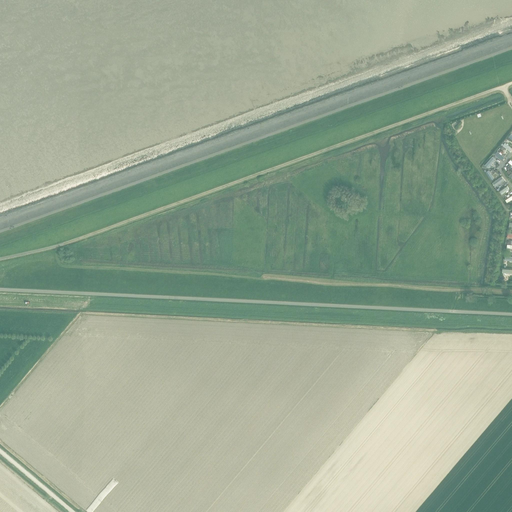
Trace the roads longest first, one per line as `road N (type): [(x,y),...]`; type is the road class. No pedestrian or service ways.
road 1 (unclassified): [(511,313),(0,289)]
road 2 (unclassified): [(0,259),(354,140)]
road 3 (residential): [(511,83),(354,140)]
